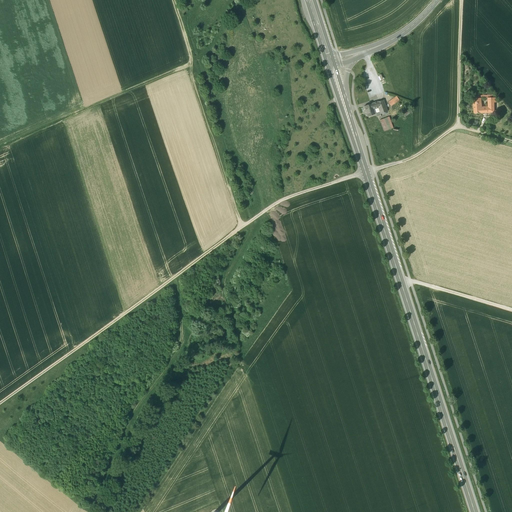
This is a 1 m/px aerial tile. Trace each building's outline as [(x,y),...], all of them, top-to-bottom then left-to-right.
[(397,97),(388,102),(391,106),(400,101),(397,97)] [(483,107),(481,107),(480,98),(473,99),(474,113),(481,113),(484,113),(483,107)] [(489,98),(489,107),(483,107),(484,113),(494,112),(494,102),(497,102),(497,98),(494,98),(489,98)] [(380,106),(378,107),(381,114),(387,112),(383,100),(378,102),(380,106)] [(370,104),(364,106),(368,117),(375,114),(373,109),(372,109),(370,104)] [(409,109),(402,114),(405,117),(412,112),(409,109)] [(393,128),(389,117),(380,120),(384,132),(393,128)]
